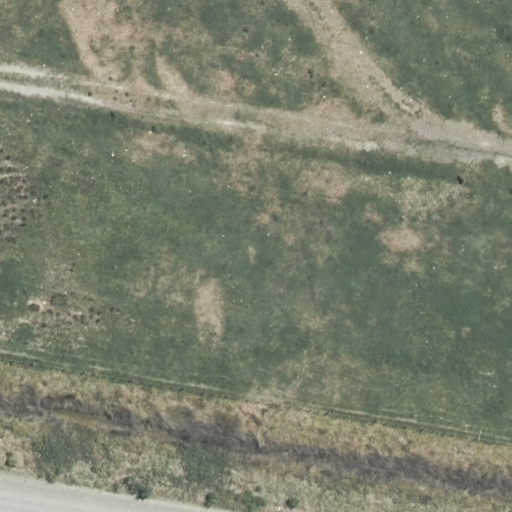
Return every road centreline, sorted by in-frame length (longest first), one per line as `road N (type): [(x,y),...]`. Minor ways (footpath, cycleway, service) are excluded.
road 1 (track): [(421,106),(0,38)]
road 2 (track): [(421,106),(298,21),(286,0)]
